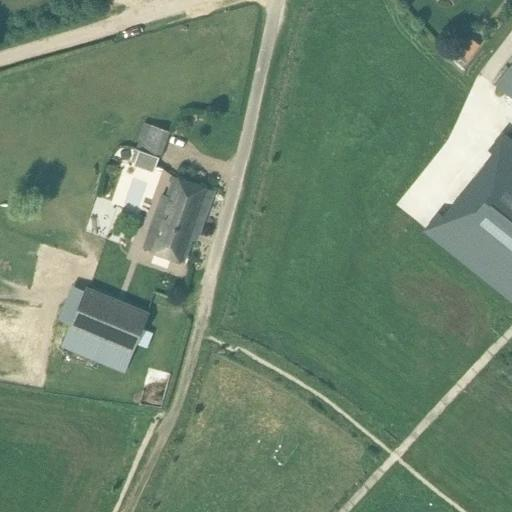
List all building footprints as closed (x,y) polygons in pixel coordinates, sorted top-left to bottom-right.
[(467,37),(455,55),(466,62),(478,44),(467,37)] [(511,63),(495,86),(511,99),(511,63)] [(143,151),(139,161),(156,167),(168,131),(142,121),(133,147),(143,151)] [(511,142),(506,138),(430,233),(511,298),(511,142)] [(213,191),(194,184),(174,177),(165,202),(160,200),(143,248),(183,262),(193,234),(197,236),(213,191)] [(124,371),(148,313),(86,288),(86,290),(71,284),(57,319),(72,324),(62,346),(124,371)]
